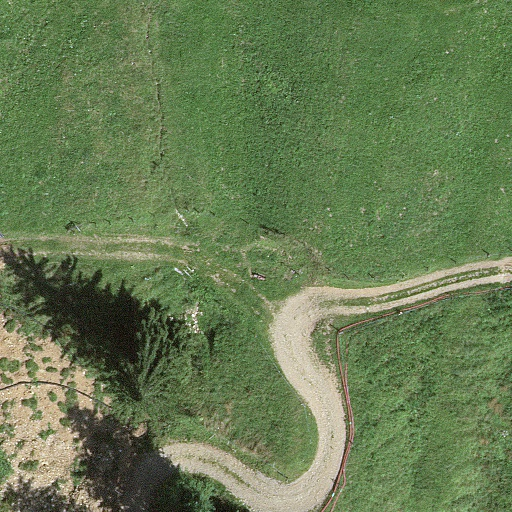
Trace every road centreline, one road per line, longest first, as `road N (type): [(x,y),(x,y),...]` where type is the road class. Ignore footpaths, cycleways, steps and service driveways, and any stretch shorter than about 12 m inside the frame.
road 1 (track): [(0,261),(18,249),(172,262),(294,315),(359,425),(333,505),(180,467),(148,511)]
road 2 (track): [(294,315),(389,310),(511,280)]
